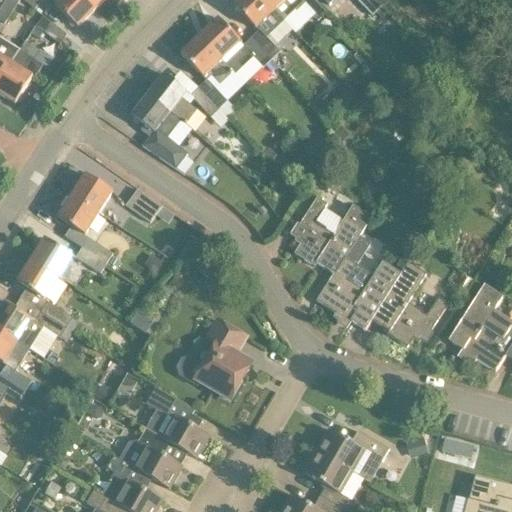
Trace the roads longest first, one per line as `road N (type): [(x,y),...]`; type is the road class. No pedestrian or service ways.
road 1 (residential): [(314,353),(242,243),(67,119)]
road 2 (residential): [(511,415),(314,353)]
road 3 (residential): [(67,119),(111,54),(169,0)]
road 4 (residential): [(237,479),(314,353)]
